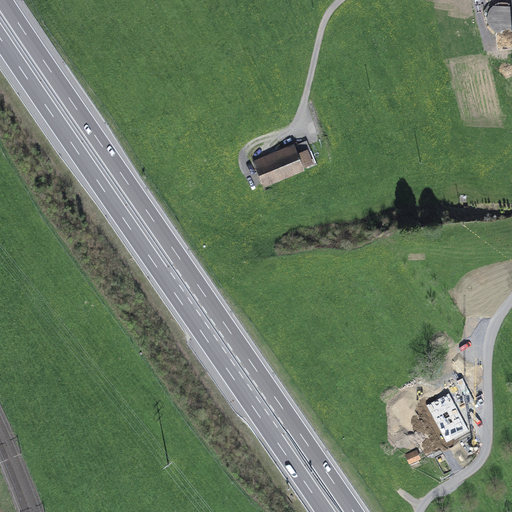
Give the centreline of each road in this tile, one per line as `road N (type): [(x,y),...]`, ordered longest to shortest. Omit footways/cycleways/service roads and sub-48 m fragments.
road 1 (motorway): [(353,511),(3,0)]
road 2 (motorway): [(0,38),(324,511)]
road 3 (residential): [(419,511),(430,495),(475,469),(489,444),(489,335),(511,298)]
road 4 (track): [(297,130),(321,34),(341,0)]
